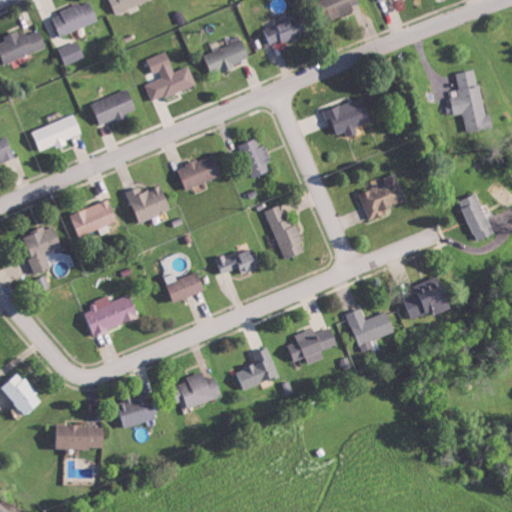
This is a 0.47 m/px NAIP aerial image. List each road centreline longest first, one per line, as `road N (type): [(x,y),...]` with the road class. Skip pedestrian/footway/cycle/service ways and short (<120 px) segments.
road 1 (residential): [(509,0),(0,208)]
road 2 (residential): [(0,295),(61,365),(95,377),(432,237)]
road 3 (residential): [(280,90),(354,270)]
